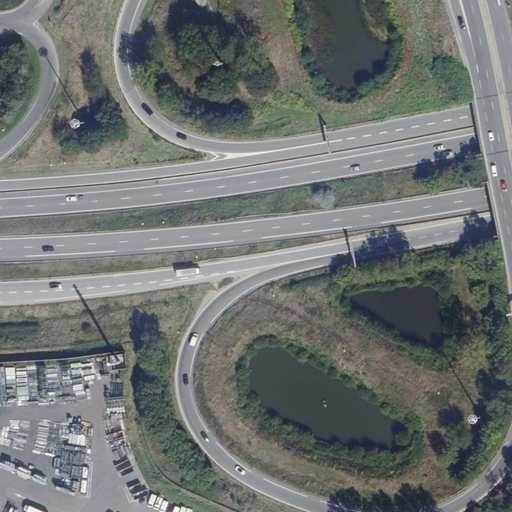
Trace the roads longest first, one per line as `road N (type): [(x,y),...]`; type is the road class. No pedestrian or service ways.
road 1 (trunk): [(511,136),(229,186),(0,207)]
road 2 (trunk): [(0,248),(247,232),(511,189)]
road 3 (trunk): [(331,511),(227,463),(189,416),(183,383),(186,354),(217,306),(316,251)]
road 4 (trunk): [(351,143),(0,187)]
road 5 (trunk): [(351,143),(331,136),(237,148),(184,141),(144,114),(124,75),(121,29),(134,0)]
road 6 (trunk): [(0,288),(316,251)]
road 7 (trunk): [(316,251),(511,214)]
road 8 (unknown): [(108,493),(86,413),(0,421)]
road 9 (trunk): [(10,24),(43,44),(49,70),(43,101),(0,152)]
road 10 (trunk): [(511,112),(351,143)]
road 11 (primary): [(488,75),(511,204)]
